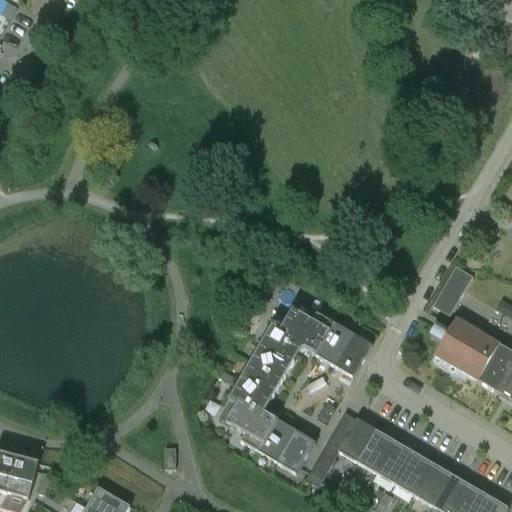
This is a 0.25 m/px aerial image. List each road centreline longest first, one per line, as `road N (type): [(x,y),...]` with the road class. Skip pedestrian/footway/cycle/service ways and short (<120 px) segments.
road 1 (residential): [(511,458),(393,390),(381,368),(511,135)]
road 2 (residential): [(0,106),(65,0)]
